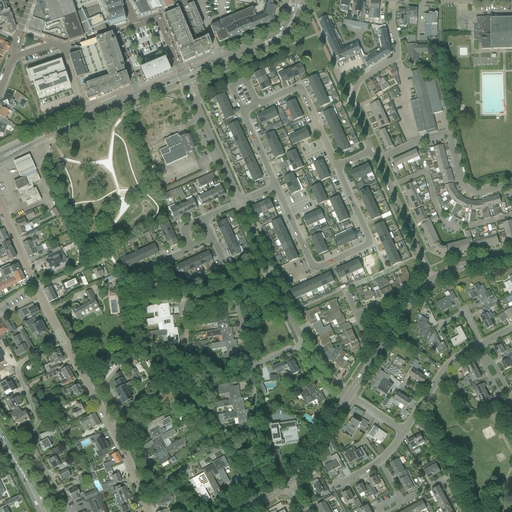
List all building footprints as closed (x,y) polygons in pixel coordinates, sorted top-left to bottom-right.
[(119,0),(25,0),(36,7),(28,31),(64,43),(85,104),(118,91),(118,89),(129,86),(127,80),(111,33),(110,28),(126,22),(119,0)] [(130,0),(139,16),(162,10),(157,0),(130,0)] [(157,0),(162,10),(183,63),(209,52),(208,49),(212,47),(193,2),(194,0),(157,0)] [(217,38),(219,42),(229,38),(229,39),(245,33),(245,32),(249,30),(249,31),(273,21),(276,7),(277,7),(278,2),(277,2),(277,0),(254,0),(256,4),(256,5),(257,6),(255,7),(252,8),(252,7),(219,21),(220,22),(210,26),(215,38),(217,38)] [(341,0),(341,6),(345,6),(344,10),(344,11),(348,11),(349,8),(349,7),(350,5),(351,0),(349,0),(341,0)] [(353,2),(351,15),(356,15),(357,11),(361,12),(359,22),(363,23),(366,7),(362,6),(363,1),(358,0),(357,0),(356,3),(353,2)] [(6,1),(0,3),(0,15),(10,12),(8,6),(8,5),(8,4),(7,4),(6,1)] [(407,11),(407,14),(408,14),(408,16),(408,21),(412,21),(412,17),(416,18),(416,14),(417,9),(413,9),(413,8),(409,7),(408,11),(407,11)] [(404,26),(405,27),(407,26),(407,25),(408,23),(408,21),(408,16),(404,16),(404,11),(399,10),(397,22),(399,22),(400,26),(403,25),(404,26)] [(14,25),(10,12),(0,15),(0,26),(3,26),(4,28),(2,31),(3,32),(12,37),(17,27),(17,26),(14,25)] [(419,36),(419,41),(429,41),(427,41),(427,36),(437,36),(437,24),(437,13),(429,13),(424,14),(424,18),(426,18),(426,22),(426,24),(424,24),(424,36),(419,36)] [(330,20),(332,19),(331,17),(328,16),(318,20),(337,62),(360,51),(357,43),(343,50),(342,48),(330,20)] [(477,17),(476,17),(477,18),(477,19),(477,20),(477,21),(477,22),(478,22),(478,23),(478,24),(479,25),(476,27),(475,26),(476,29),(477,29),(478,39),(478,40),(480,43),(482,43),(482,50),(491,49),(491,50),(493,50),(493,49),(511,48),(511,17),(491,18),(491,17),(481,17),(477,17)] [(344,19),(343,24),(351,26),(351,27),(361,30),(362,28),(368,29),(369,24),(363,23),(359,22),(344,19)] [(364,56),(363,57),(364,60),(368,67),(379,61),(392,53),(386,29),(386,26),(385,25),(380,26),(372,25),(373,29),(376,28),(378,39),(380,39),(382,49),(379,50),(367,58),(366,57),(365,55),(364,56)] [(5,52),(7,53),(11,45),(4,42),(5,40),(0,38),(0,46),(1,47),(0,49),(0,50),(5,52)] [(413,65),(419,65),(419,53),(428,53),(428,45),(417,45),(407,45),(407,49),(409,49),(408,61),(413,61),(413,65)] [(140,69),(144,79),(168,69),(164,59),(140,69)] [(62,61),(27,73),(30,82),(33,81),(34,84),(38,95),(63,87),(63,89),(70,87),(63,63),(62,62),(62,61)] [(301,64),(295,66),(299,75),(305,72),(301,64)] [(295,66),(289,69),(293,78),(299,75),(295,66)] [(263,69),(253,74),(256,80),(265,75),(263,69)] [(289,69),(284,71),(288,81),(293,78),(289,69)] [(411,72),(415,85),(425,82),(422,70),(416,71),(411,72)] [(284,71),(278,74),(282,83),(288,81),(284,71)] [(265,75),(256,80),(259,85),(268,81),(265,75)] [(317,75),(308,79),(310,85),(319,81),(317,75)] [(374,80),(369,83),(370,85),(369,85),(373,91),(387,82),(386,82),(383,78),(381,80),(379,76),(374,79),(374,80)] [(410,102),(412,110),(431,106),(428,97),(442,94),(441,89),(439,80),(435,81),(435,80),(425,82),(415,85),(418,100),(410,102)] [(268,81),(259,85),(261,91),(270,87),(268,81)] [(319,81),(310,85),(313,90),(322,86),(319,81)] [(373,91),(376,95),(382,91),(390,87),(387,82),(373,91)] [(322,86),(313,90),(315,96),(325,92),(322,86)] [(69,88),(61,91),(62,94),(64,101),(67,100),(67,98),(72,96),(69,88)] [(392,91),(396,99),(400,97),(398,95),(400,94),(397,88),(392,91)] [(325,92),(315,96),(318,102),(327,98),(325,92)] [(216,100),(214,101),(215,104),(217,103),(226,99),(224,93),(215,97),(216,100)] [(11,108),(12,109),(16,104),(14,102),(15,100),(12,99),(13,96),(5,94),(2,102),(4,102),(3,104),(8,106),(11,108)] [(431,106),(433,114),(442,112),(442,108),(446,107),(444,100),(440,101),(444,100),(442,94),(428,97),(431,106)] [(20,106),(23,107),(26,102),(27,103),(20,97),(17,101),(18,101),(20,103),(20,106)] [(327,98),(318,102),(321,108),(325,105),(330,104),(327,98)] [(139,110),(145,129),(168,121),(168,123),(172,122),(173,125),(184,121),(178,103),(174,105),(172,99),(139,110)] [(226,99),(217,103),(220,109),(229,105),(227,99),(226,99)] [(295,100),(286,104),(289,110),(298,105),(295,100)] [(371,109),(372,111),(381,107),(379,101),(370,105),(371,109)] [(3,104),(0,111),(0,116),(1,117),(6,118),(9,111),(10,111),(14,113),(15,111),(14,110),(12,109),(11,108),(8,106),(3,104)] [(229,105),(220,109),(222,114),(232,110),(229,105)] [(298,105),(289,110),(291,115),(300,111),(298,105)] [(412,110),(414,119),(423,117),(433,114),(431,106),(412,110)] [(274,107),(269,110),(273,119),(279,117),(277,112),(275,109),(274,107)] [(381,107),(372,111),(374,115),(373,115),(374,117),(384,113),(382,108),(381,107)] [(328,111),(323,113),(326,119),(335,115),(337,113),(335,108),(332,109),(328,111)] [(223,124),(224,124),(233,120),(231,117),(234,116),(232,110),(222,114),(225,120),(222,121),(223,124)] [(269,110),(263,113),(267,122),(273,119),(269,110)] [(300,111),(291,115),(294,121),(298,119),(303,117),(300,111)] [(262,113),(257,115),(257,116),(259,119),(261,124),(266,122),(267,122),(263,113),(262,113)] [(384,113),(374,117),(375,117),(377,120),(376,121),(377,123),(386,118),(384,113)] [(423,117),(426,131),(427,134),(437,131),(433,114),(423,117)] [(335,115),(326,119),(328,125),(337,120),(335,115)] [(1,117),(0,119),(0,121),(7,125),(10,127),(12,123),(5,119),(6,118),(1,117)] [(414,119),(418,133),(426,131),(423,117),(414,119)] [(386,118),(377,123),(379,126),(380,128),(384,126),(389,124),(386,118)] [(227,133),(230,132),(239,127),(237,121),(234,123),(233,120),(224,124),(227,133)] [(337,120),(328,125),(331,130),(340,126),(337,120)] [(340,126),(331,130),(333,136),(343,132),(340,126)] [(239,127),(230,132),(233,137),(242,133),(239,127)] [(306,128),(300,131),(305,140),(311,137),(306,128)] [(383,129),(379,132),(381,137),(388,134),(387,132),(386,132),(385,129),(383,129)] [(300,131),(295,133),(299,143),(305,140),(300,131)] [(167,147),(159,151),(166,166),(180,160),(187,156),(186,154),(187,153),(187,155),(189,154),(192,153),(193,152),(193,150),(192,149),(193,148),(195,148),(196,147),(190,133),(189,134),(186,135),(184,132),(180,134),(178,135),(179,137),(178,137),(177,134),(164,140),(167,147)] [(269,134),(265,136),(267,142),(277,138),(274,132),(269,134)] [(343,132),(333,136),(336,142),(345,137),(343,132)] [(242,133),(233,137),(234,140),(235,143),(244,139),(243,136),(242,133)] [(295,133),(289,136),(291,141),(293,145),(299,143),(295,133)] [(388,134),(381,137),(384,143),(390,140),(388,137),(389,137),(388,134)] [(345,137),(336,142),(338,147),(348,143),(345,137)] [(277,138),(267,142),(270,147),(279,143),(277,138)] [(244,139),(235,143),(237,146),(238,148),(247,144),(246,142),(244,139)] [(390,147),(391,149),(394,148),(392,143),(391,144),(390,140),(384,143),(387,149),(390,147)] [(279,143),(270,147),(273,153),(282,149),(279,143)] [(348,143),(338,147),(341,153),(350,149),(348,143)] [(247,144),(238,148),(240,154),(250,150),(248,148),(247,144)] [(434,151),(430,152),(431,155),(444,151),(443,145),(436,147),(433,147),(434,151)] [(282,149),(273,153),(275,159),(280,157),(285,155),(282,149)] [(250,150),(240,154),(243,160),(252,156),(251,154),(250,150)] [(291,152),(286,154),(289,160),(298,155),(295,150),(292,151),(291,152)] [(412,152),(410,153),(413,159),(415,162),(420,159),(419,156),(416,150),(412,152)] [(444,151),(431,155),(432,157),(436,156),(437,160),(446,157),(445,154),(444,151)] [(410,153),(405,155),(407,162),(413,159),(410,153)] [(298,155),(289,160),(291,165),(300,161),(298,155)] [(405,155),(399,158),(402,164),(407,162),(405,155)] [(252,156),(243,160),(245,165),(254,161),(254,160),(252,156)] [(438,163),(433,164),(434,167),(448,163),(447,161),(446,157),(437,160),(438,163)] [(397,166),(402,164),(399,158),(393,160),(396,167),(395,167),(397,171),(399,170),(397,166)] [(322,160),(313,164),(316,170),(325,166),(322,160)] [(254,161),(245,165),(248,171),(257,167),(257,166),(254,161)] [(300,161),(291,165),(294,171),(298,169),(303,167),(300,161)] [(448,163),(434,167),(435,169),(436,169),(437,173),(440,172),(441,172),(449,169),(448,163)] [(368,164),(363,166),(367,175),(373,173),(368,164)] [(316,170),(313,171),(316,177),(318,176),(328,171),(325,166),(316,170)] [(363,166),(357,169),(361,178),(367,175),(363,166)] [(257,167),(248,171),(250,177),(260,173),(259,172),(257,167)] [(357,169),(351,171),(355,181),(361,178),(357,169)] [(442,175),(438,176),(439,179),(452,175),(450,169),(449,169),(441,172),(442,175)] [(328,171),(318,176),(321,181),(326,179),(330,177),(328,171)] [(16,186),(16,187),(15,187),(15,188),(15,189),(16,189),(17,189),(23,203),(26,202),(28,206),(41,200),(36,188),(34,188),(32,184),(40,180),(37,172),(14,183),(16,186)] [(260,173),(250,177),(253,183),(262,178),(260,173)] [(288,175),(284,178),(286,183),(296,179),(293,173),(288,175)] [(208,174),(203,177),(205,182),(211,180),(208,174)] [(452,175),(439,179),(439,181),(443,180),(444,184),(449,183),(454,181),(452,175)] [(93,176),(90,181),(96,188),(101,185),(93,176)] [(203,177),(197,179),(200,185),(205,182),(203,177)] [(296,179),(286,183),(289,189),(298,185),(296,179)] [(412,182),(404,186),(405,190),(406,193),(419,187),(418,185),(414,187),(412,182)] [(448,185),(434,188),(435,191),(442,189),(442,190),(446,189),(447,192),(455,188),(454,186),(453,183),(448,185)] [(315,186),(311,188),(313,194),(323,189),(320,184),(315,186)] [(223,185),(215,189),(220,199),(222,198),(221,197),(225,195),(224,192),(226,191),(223,185)] [(298,185),(289,189),(291,195),(301,191),(298,185)] [(180,187),(174,189),(177,195),(183,192),(180,187)] [(419,187),(406,193),(407,195),(409,198),(418,194),(416,191),(417,190),(420,188),(419,187)] [(368,188),(359,192),(361,198),(374,192),(373,190),(369,191),(368,188)] [(448,194),(445,197),(447,200),(457,192),(455,190),(456,190),(455,188),(447,192),(448,194)] [(215,189),(209,191),(213,200),(217,199),(218,200),(220,199),(215,189)] [(323,189),(313,194),(316,199),(325,195),(323,189)] [(209,191),(204,194),(209,205),(211,204),(210,202),(213,200),(209,191)] [(169,193),(169,192),(162,195),(164,201),(171,198),(169,193)] [(200,194),(197,196),(200,201),(202,206),(206,204),(206,206),(209,205),(204,194),(203,192),(199,193),(200,194)] [(374,192),(361,198),(364,204),(373,200),(371,194),(374,192)] [(457,192),(447,200),(449,202),(453,200),(454,202),(461,195),(459,194),(457,192)] [(418,194),(409,198),(410,202),(411,204),(424,198),(423,196),(420,198),(419,197),(418,194)] [(325,195),(316,199),(319,205),(329,200),(331,200),(330,197),(327,199),(325,195)] [(461,195),(454,202),(457,204),(455,207),(458,209),(464,198),(462,197),(461,195)] [(331,200),(329,200),(332,206),(341,202),(339,196),(331,200)] [(490,197),(488,198),(491,210),(497,209),(493,197),(490,198),(490,197)] [(424,198),(411,204),(412,206),(414,210),(419,208),(423,206),(421,202),(422,201),(425,200),(424,198)] [(464,198),(458,209),(461,211),(463,207),(466,209),(469,200),(467,199),(467,200),(464,198)] [(485,212),(491,210),(488,198),(486,198),(486,199),(482,200),(482,201),(485,212)] [(193,199),(187,202),(192,212),(194,211),(193,210),(197,208),(195,203),(193,199)] [(270,199),(264,202),(268,211),(274,208),(270,199)] [(373,200),(364,204),(366,209),(376,205),(373,200)] [(471,217),(470,223),(473,222),(474,214),(475,214),(476,210),(479,211),(478,201),(476,201),(476,202),(473,201),(472,214),(471,217)] [(187,202),(181,204),(185,213),(189,212),(190,213),(192,212),(187,202)] [(264,202),(258,204),(263,213),(268,211),(264,202)] [(341,202),(332,206),(335,212),(344,207),(341,202)] [(181,204),(175,207),(180,217),(182,216),(182,215),(185,213),(181,204)] [(258,204),(253,207),(257,216),(263,213),(258,204)] [(376,205),(366,209),(369,215),(378,211),(376,205)] [(52,210),(56,217),(62,214),(58,206),(52,210)] [(175,207),(170,209),(174,218),(178,217),(178,218),(180,217),(175,207)] [(344,207),(335,212),(337,217),(346,213),(344,207)] [(422,208),(413,212),(415,215),(414,216),(415,218),(429,212),(428,210),(425,211),(424,211),(422,208)] [(15,226),(16,230),(23,227),(26,225),(27,225),(29,224),(29,223),(27,224),(25,220),(34,216),(32,210),(24,213),(26,217),(15,222),(16,226),(15,226)] [(321,210),(315,212),(319,221),(319,222),(325,219),(321,210)] [(378,211),(369,215),(372,221),(376,219),(381,217),(378,211)] [(315,212),(309,215),(313,224),(317,223),(318,225),(320,224),(319,222),(319,221),(315,212)] [(429,212),(415,218),(417,220),(419,223),(422,222),(428,219),(427,219),(426,216),(427,215),(428,214),(429,214),(429,212)] [(346,213),(337,217),(340,223),(349,219),(346,213)] [(309,215),(303,217),(308,227),(313,224),(309,215)] [(429,218),(429,219),(430,222),(431,223),(439,219),(437,215),(433,217),(429,218)] [(280,218),(271,223),(274,228),(283,224),(280,218)] [(225,219),(216,223),(218,227),(216,228),(217,230),(228,225),(225,219)] [(503,224),(505,229),(511,226),(511,220),(503,223),(503,222),(500,222),(500,225),(503,224)] [(163,223),(158,225),(161,231),(172,226),(171,224),(169,225),(168,221),(163,223)] [(379,224),(374,226),(377,232),(386,228),(383,222),(379,224)] [(423,224),(421,225),(431,247),(434,246),(435,248),(434,249),(440,252),(442,247),(440,246),(429,222),(423,224)] [(23,227),(16,230),(19,235),(23,233),(28,231),(30,230),(32,229),(31,227),(29,224),(27,225),(26,225),(23,227)] [(283,224),(274,228),(276,234),(286,230),(283,224)] [(228,225),(217,230),(218,232),(220,231),(221,235),(231,230),(228,225)] [(163,235),(160,236),(161,238),(173,233),(171,229),(173,228),(172,226),(161,231),(163,235)] [(501,234),(502,236),(511,233),(511,226),(505,229),(506,232),(501,234)] [(386,228),(377,232),(379,238),(389,234),(386,228)] [(31,232),(25,235),(27,238),(38,232),(36,229),(33,231),(31,232)] [(231,230),(221,235),(223,238),(221,239),(222,241),(233,236),(231,230)] [(286,230),(276,234),(279,240),(288,236),(286,230)] [(352,231),(347,233),(351,242),(357,240),(353,230),(352,231)] [(489,232),(493,245),(495,245),(495,244),(499,243),(498,238),(497,237),(496,234),(493,235),(492,234),(491,231),(489,232)] [(488,236),(484,237),(486,247),(490,246),(493,245),(489,232),(487,232),(488,235),(488,236)] [(173,233),(161,238),(164,243),(166,242),(177,238),(176,235),(174,236),(173,233)] [(347,233),(341,236),(345,245),(351,242),(347,233)] [(507,237),(508,241),(511,240),(511,233),(502,236),(503,239),(507,237)] [(315,236),(311,238),(314,244),(323,239),(320,234),(315,236)] [(389,234),(379,238),(382,243),(391,239),(389,234)] [(479,234),(477,235),(481,249),(483,248),(486,247),(484,237),(480,238),(480,237),(479,234)] [(0,237),(0,244),(4,242),(9,240),(6,235),(0,237)] [(472,240),(473,245),(474,250),(478,249),(481,249),(477,235),(475,235),(476,238),(475,239),(472,240)] [(233,236),(222,241),(223,243),(225,242),(226,246),(236,242),(233,236)] [(288,236),(279,240),(281,245),(291,241),(288,236)] [(341,236),(335,238),(337,243),(339,247),(345,245),(341,236)] [(22,244),(26,252),(34,248),(37,247),(35,243),(39,241),(37,237),(30,240),(27,242),(22,244)] [(166,243),(164,244),(165,248),(168,246),(169,248),(178,244),(176,240),(178,240),(177,238),(166,242),(166,243)] [(323,239),(314,244),(316,249),(325,245),(323,239)] [(391,239),(382,243),(384,249),(394,245),(391,239)] [(0,254),(2,253),(3,254),(5,253),(6,256),(0,259),(2,263),(4,262),(8,260),(8,261),(12,259),(16,257),(9,241),(4,243),(1,245),(2,246),(0,246),(0,254)] [(228,252),(238,248),(240,247),(237,241),(236,242),(226,246),(228,250),(227,250),(228,252)] [(291,241),(281,245),(284,251),(293,247),(291,241)] [(442,247),(440,252),(444,254),(445,253),(447,252),(448,255),(471,249),(470,246),(469,241),(443,248),(442,247)] [(154,244),(148,247),(153,257),(155,256),(155,255),(158,253),(156,249),(154,244)] [(34,248),(26,252),(28,257),(33,255),(43,250),(41,245),(37,247),(34,248)] [(325,245),(316,249),(319,255),(328,251),(326,246),(325,245)] [(394,245),(384,249),(387,255),(396,250),(394,245)] [(148,247),(143,249),(147,258),(151,257),(151,258),(153,257),(148,247)] [(293,247),(284,251),(287,257),(296,252),(293,247)] [(238,248),(228,252),(228,254),(230,254),(232,257),(241,253),(238,248)] [(53,253),(47,256),(48,260),(47,261),(48,263),(49,266),(50,268),(53,267),(55,269),(59,267),(58,264),(62,263),(59,258),(63,256),(61,250),(60,249),(53,253)] [(143,249),(137,252),(142,262),(144,261),(143,260),(147,258),(143,249)] [(396,250),(387,255),(389,260),(399,256),(396,250)] [(204,251),(202,252),(206,263),(212,260),(208,251),(204,253),(204,251)] [(137,252),(131,254),(136,263),(139,262),(140,263),(142,262),(137,252)] [(200,255),(197,256),(201,266),(206,263),(202,252),(199,253),(200,255)] [(296,252),(287,257),(289,262),(298,258),(296,252)] [(131,254),(126,257),(131,267),(133,266),(132,265),(136,263),(131,254)] [(192,256),(190,257),(195,268),(201,266),(197,256),(193,258),(192,256)] [(399,256),(389,260),(392,266),(401,262),(399,256)] [(126,257),(120,259),(124,269),(128,267),(129,268),(131,267),(126,257)] [(189,260),(185,261),(189,271),(195,268),(190,257),(188,258),(189,260)] [(359,259),(353,262),(357,271),(363,269),(359,259)] [(181,262),(179,262),(184,273),(189,271),(185,261),(182,263),(181,262)] [(178,265),(174,267),(175,269),(171,270),(174,277),(178,276),(184,273),(179,262),(177,263),(178,265)] [(353,262),(347,265),(351,274),(357,271),(353,262)] [(9,264),(0,268),(0,279),(13,274),(21,270),(18,263),(13,266),(10,267),(9,264)] [(341,267),(346,276),(351,274),(347,265),(341,267)] [(93,270),(96,279),(104,275),(104,277),(105,277),(108,275),(105,268),(105,267),(101,269),(100,267),(93,270)] [(336,270),(340,279),(346,276),(341,267),(336,270)] [(397,281),(399,285),(404,283),(404,284),(409,282),(409,281),(411,280),(406,267),(400,269),(403,275),(398,278),(397,275),(395,276),(397,281)] [(0,291),(25,280),(21,270),(13,274),(0,279),(0,291)] [(330,272),(324,275),(329,284),(334,281),(332,277),(330,272)] [(106,283),(117,277),(115,274),(104,279),(106,283)] [(324,275),(319,277),(323,287),(329,284),(324,275)] [(62,283),(66,291),(79,285),(75,277),(62,283)] [(319,277),(313,280),(317,289),(323,287),(319,277)] [(381,278),(388,294),(390,292),(391,293),(395,291),(395,290),(400,288),(399,285),(397,281),(390,284),(387,278),(385,280),(383,277),(381,278)] [(374,297),(375,299),(380,297),(381,298),(385,296),(385,295),(388,294),(381,278),(375,281),(377,283),(376,283),(378,287),(374,288),(375,291),(372,292),(374,297)] [(313,280),(307,283),(312,292),(317,289),(313,280)] [(307,283),(302,285),(306,294),(312,292),(307,283)] [(472,294),(470,295),(473,299),(479,296),(481,298),(479,299),(482,304),(486,301),(491,299),(490,298),(492,296),(489,290),(486,292),(483,285),(480,286),(478,284),(474,286),(476,289),(471,291),(471,292),(471,293),(472,294)] [(302,285),(296,288),(300,297),(306,294),(302,285)] [(51,287),(43,290),(46,296),(53,293),(51,287)] [(356,289),(361,302),(364,301),(365,302),(369,300),(369,299),(374,297),(372,292),(371,290),(364,293),(361,287),(356,289)] [(296,288),(290,290),(294,299),(300,297),(296,288)] [(75,307),(71,309),(73,312),(72,314),(74,317),(75,317),(76,318),(76,319),(81,316),(80,315),(85,312),(85,314),(88,312),(88,311),(92,308),(93,308),(95,311),(99,308),(97,306),(93,298),(95,297),(93,294),(91,290),(85,293),(90,302),(86,304),(83,305),(77,309),(76,307),(75,307)] [(108,291),(111,314),(118,313),(115,296),(118,296),(117,290),(108,291)] [(437,302),(442,312),(453,306),(451,302),(456,299),(452,291),(446,294),(448,296),(437,302)] [(53,293),(46,296),(49,302),(56,299),(58,298),(57,296),(55,297),(53,293)] [(508,304),(510,307),(511,305),(511,302),(511,298),(510,296),(503,299),(506,305),(508,304)] [(331,309),(325,312),(326,314),(327,317),(340,311),(339,309),(340,308),(338,304),(337,304),(335,299),(328,302),(331,309)] [(158,311),(159,318),(170,316),(170,315),(169,316),(168,307),(169,307),(168,303),(143,307),(144,313),(158,311)] [(484,307),(487,312),(490,311),(489,309),(494,307),(492,304),(484,307)] [(23,313),(26,319),(32,317),(31,316),(39,312),(36,306),(29,309),(28,306),(17,311),(19,315),(23,313)] [(318,307),(305,312),(306,315),(305,316),(308,320),(309,320),(310,322),(311,325),(314,324),(320,321),(319,318),(316,319),(315,315),(321,312),(319,309),(318,307)] [(340,311),(327,317),(330,323),(333,321),(335,325),(338,324),(339,326),(337,327),(337,328),(339,327),(342,326),(346,324),(344,319),(345,318),(342,314),(341,314),(340,311)] [(217,323),(218,330),(229,328),(231,328),(229,328),(229,327),(228,327),(227,319),(228,319),(227,312),(220,313),(221,316),(202,319),(203,325),(217,323)] [(485,314),(480,317),(483,323),(491,319),(494,318),(491,313),(489,312),(487,313),(485,314)] [(504,312),(498,315),(502,323),(505,321),(505,320),(508,319),(504,312)] [(159,318),(147,320),(147,324),(148,325),(158,324),(162,323),(163,330),(174,328),(173,328),(172,319),(172,316),(170,316),(159,318)] [(423,317),(416,326),(420,328),(417,333),(423,337),(423,338),(426,340),(427,339),(431,332),(428,330),(429,329),(428,329),(429,327),(430,327),(431,326),(427,323),(429,320),(423,317)] [(31,319),(24,324),(24,325),(26,324),(29,329),(31,327),(35,333),(37,332),(38,336),(39,335),(40,335),(41,336),(42,336),(42,335),(43,335),(43,334),(44,334),(44,333),(44,332),(46,331),(43,324),(41,320),(37,322),(34,324),(31,319)] [(492,330),(493,330),(494,329),(495,328),(495,327),(494,326),(494,325),(491,319),(483,323),(487,329),(490,327),(490,328),(491,329),(492,330)] [(320,321),(314,324),(316,329),(315,329),(317,334),(318,333),(319,336),(332,330),(330,325),(324,328),(322,323),(320,321)] [(0,334),(3,333),(5,337),(10,333),(13,331),(10,326),(8,322),(4,324),(3,323),(0,324),(0,334)] [(345,333),(339,336),(341,341),(354,335),(353,332),(354,332),(352,327),(351,328),(349,323),(346,324),(342,326),(343,329),(345,333)] [(15,351),(17,356),(27,350),(26,347),(27,347),(26,343),(29,342),(31,346),(32,346),(21,326),(17,328),(21,335),(20,335),(19,334),(13,338),(15,342),(17,341),(19,346),(18,347),(19,349),(15,351)] [(459,335),(450,340),(451,342),(453,347),(467,339),(460,326),(455,329),(457,333),(459,335)] [(166,335),(167,342),(179,341),(179,340),(178,340),(176,332),(177,331),(177,328),(174,328),(163,330),(159,330),(148,332),(149,338),(166,335)] [(221,335),(222,342),(233,340),(232,340),(231,331),(232,331),(231,328),(229,328),(218,330),(206,332),(207,338),(221,335)] [(332,330),(319,336),(320,339),(319,339),(322,344),(323,343),(325,348),(325,349),(328,347),(332,346),(330,343),(331,343),(329,338),(335,336),(332,330)] [(435,331),(428,341),(430,343),(432,342),(434,345),(431,346),(433,350),(436,348),(436,349),(439,354),(447,349),(443,342),(441,343),(440,343),(439,342),(440,342),(437,336),(438,336),(435,331)] [(352,348),(353,351),(360,348),(358,342),(359,342),(356,337),(355,338),(354,335),(341,341),(344,346),(350,344),(352,348)] [(223,355),(223,358),(233,356),(233,353),(238,352),(237,352),(236,343),(237,343),(236,340),(233,340),(222,342),(211,344),(212,350),(226,347),(227,353),(224,354),(223,355)] [(502,345),(494,349),(498,356),(504,352),(506,355),(504,356),(504,357),(506,355),(511,352),(511,347),(510,349),(508,346),(506,347),(504,344),(502,345)] [(325,348),(322,350),(325,356),(327,358),(331,361),(331,360),(334,362),(342,350),(337,347),(333,353),(329,350),(328,347),(325,349),(325,348)] [(48,372),(47,372),(47,373),(55,370),(55,369),(57,368),(59,367),(57,364),(60,362),(59,361),(64,359),(58,349),(49,353),(51,356),(49,357),(50,360),(52,362),(49,363),(50,366),(48,367),(50,370),(48,371),(48,372)] [(342,350),(334,362),(336,364),(336,365),(340,367),(341,367),(346,370),(350,364),(347,361),(348,359),(345,356),(347,354),(342,350)] [(508,359),(501,362),(505,369),(510,367),(511,365),(511,364),(511,362),(511,361),(511,352),(506,355),(508,359)] [(388,365),(385,371),(394,377),(395,375),(396,376),(400,370),(399,369),(405,361),(397,356),(395,360),(399,362),(396,367),(392,364),(390,366),(388,365)] [(114,390),(122,404),(126,402),(127,404),(132,401),(129,394),(131,393),(127,386),(130,385),(131,385),(134,383),(141,379),(139,376),(141,375),(135,364),(137,363),(134,357),(126,362),(129,367),(130,367),(132,370),(130,371),(132,375),(130,376),(132,381),(129,382),(126,384),(119,372),(115,375),(118,380),(114,383),(117,389),(114,390)] [(292,358),(272,367),(274,372),(276,371),(278,374),(282,372),(285,371),(285,370),(284,369),(289,367),(289,368),(293,375),(296,374),(300,371),(292,358)] [(412,371),(409,376),(416,380),(420,373),(417,371),(419,368),(420,366),(418,364),(419,362),(416,360),(412,366),(414,368),(412,371)] [(468,371),(470,375),(478,371),(474,364),(469,366),(468,363),(461,367),(465,373),(468,371)] [(61,370),(58,372),(59,374),(60,375),(63,373),(66,379),(72,375),(67,366),(63,369),(61,370)] [(44,375),(46,380),(57,374),(55,370),(47,373),(44,375)] [(389,376),(381,370),(377,375),(379,377),(372,388),(376,391),(379,388),(388,393),(393,385),(386,381),(389,376)] [(420,373),(416,380),(422,384),(429,375),(430,373),(427,371),(426,372),(424,376),(420,373)] [(470,375),(467,376),(469,380),(470,382),(472,386),(475,384),(478,383),(476,380),(481,377),(478,371),(470,375)] [(62,383),(61,383),(63,386),(70,382),(75,380),(72,375),(66,379),(65,379),(66,381),(62,383)] [(0,383),(0,385),(4,392),(9,390),(10,390),(11,392),(16,390),(11,381),(7,384),(5,381),(1,383),(0,383)] [(303,402),(305,406),(316,399),(317,401),(319,399),(321,403),(322,402),(324,401),(322,398),(324,397),(321,391),(316,394),(310,383),(302,388),(304,391),(300,394),(305,401),(303,402)] [(472,386),(470,387),(473,392),(475,391),(478,397),(486,392),(484,387),(486,386),(484,383),(477,387),(475,384),(472,386)] [(73,390),(76,396),(79,395),(83,393),(78,384),(74,386),(71,388),(68,390),(69,392),(73,390)] [(218,389),(213,389),(213,390),(214,395),(228,393),(230,400),(229,400),(241,398),(240,397),(240,398),(238,389),(239,389),(238,385),(234,386),(224,388),(224,385),(217,386),(218,389)] [(391,398),(385,407),(388,409),(393,403),(395,404),(396,405),(398,406),(399,406),(401,403),(405,397),(398,392),(393,400),(391,398)] [(486,392),(478,397),(480,401),(483,399),(485,403),(493,399),(491,395),(489,397),(486,392)] [(8,404),(11,410),(18,406),(22,404),(18,397),(14,399),(12,396),(4,400),(7,405),(8,404)] [(399,406),(402,409),(400,411),(404,413),(410,404),(413,406),(412,407),(413,407),(416,402),(410,398),(409,399),(405,397),(401,403),(399,406)] [(233,412),(245,410),(244,410),(242,401),(243,401),(242,398),(241,398),(229,400),(217,402),(218,408),(232,405),(233,412)] [(63,406),(65,409),(77,402),(75,400),(70,403),(70,402),(69,403),(63,406)] [(72,412),(75,417),(81,413),(82,413),(87,411),(82,402),(77,405),(79,409),(72,412)] [(18,421),(20,424),(29,419),(24,411),(21,413),(19,409),(15,411),(11,414),(14,418),(16,423),(18,421)] [(237,418),(238,424),(250,422),(249,422),(247,413),(248,413),(247,410),(245,410),(233,412),(218,415),(218,416),(218,417),(219,424),(228,422),(227,419),(237,418)] [(91,426),(93,428),(96,427),(100,424),(94,413),(90,416),(87,417),(79,421),(81,425),(89,421),(91,426)] [(149,423),(146,425),(148,428),(146,429),(148,432),(149,432),(153,439),(152,440),(153,440),(163,435),(163,434),(160,428),(172,422),(169,417),(165,419),(163,416),(149,423)] [(346,428),(355,433),(359,425),(365,428),(368,423),(361,418),(360,420),(354,417),(351,423),(350,422),(346,428)] [(274,442),(275,447),(284,445),(284,440),(282,440),(281,432),(297,430),(295,421),(270,425),(273,442),(274,442)] [(374,438),(382,443),(387,434),(374,425),(368,435),(374,439),(374,438)] [(41,445),(40,445),(40,446),(40,445),(42,450),(43,449),(44,451),(48,448),(49,449),(50,448),(52,446),(50,443),(52,441),(50,437),(57,433),(55,429),(39,435),(41,441),(39,442),(41,445)] [(157,452),(167,447),(171,444),(168,438),(176,434),(173,429),(163,435),(163,434),(163,435),(153,440),(152,440),(151,441),(152,444),(153,444),(157,451),(157,452)] [(420,434),(414,437),(418,445),(424,442),(424,443),(427,442),(424,436),(421,437),(420,434)] [(101,435),(93,437),(98,445),(96,446),(99,451),(96,453),(99,458),(108,453),(107,451),(106,449),(109,447),(105,440),(103,441),(102,439),(101,435)] [(410,444),(407,445),(410,450),(410,451),(411,453),(420,448),(418,445),(414,437),(408,441),(410,444)] [(157,452),(154,454),(156,457),(157,457),(161,464),(160,464),(160,465),(171,460),(167,453),(183,445),(182,443),(180,439),(171,444),(167,447),(157,452)] [(356,444),(341,453),(342,455),(344,454),(350,464),(358,459),(360,462),(367,458),(361,449),(355,452),(354,450),(355,449),(354,446),(356,445),(356,444)] [(51,451),(53,455),(61,451),(58,447),(51,451)] [(111,462),(103,464),(104,468),(113,465),(116,464),(117,463),(122,461),(117,452),(112,454),(111,455),(108,457),(111,462)] [(325,465),(329,473),(335,470),(337,472),(344,468),(337,453),(330,457),(332,461),(325,465)] [(393,462),(390,463),(394,469),(401,465),(404,463),(401,458),(401,457),(399,453),(396,454),(397,456),(392,459),(393,462)] [(55,456),(49,460),(54,468),(58,466),(59,467),(58,470),(60,470),(61,470),(61,468),(62,468),(63,465),(62,464),(60,465),(55,456)] [(219,474),(224,485),(230,482),(223,469),(229,466),(223,456),(223,457),(216,461),(215,460),(212,462),(213,464),(219,474)] [(437,460),(428,464),(434,475),(440,472),(438,469),(441,467),(437,460)] [(61,472),(58,474),(61,480),(66,478),(70,475),(69,473),(67,469),(68,469),(69,468),(69,467),(69,466),(68,464),(65,466),(63,465),(62,468),(61,468),(61,470),(61,472)] [(209,483),(210,486),(214,492),(219,489),(213,477),(219,474),(213,464),(212,464),(213,465),(205,469),(205,468),(202,470),(203,473),(209,483)] [(428,464),(420,469),(421,471),(422,472),(424,476),(427,475),(428,478),(434,475),(428,464)] [(401,465),(394,469),(397,475),(400,473),(401,476),(407,473),(409,471),(408,472),(406,469),(405,470),(404,470),(401,465)] [(403,478),(400,480),(403,486),(413,480),(411,477),(412,477),(410,474),(409,471),(407,473),(401,476),(403,478)] [(71,481),(73,485),(80,482),(78,477),(83,475),(82,473),(80,474),(79,472),(74,475),(75,477),(73,478),(74,479),(71,481)] [(100,485),(102,489),(108,487),(117,483),(122,481),(118,473),(113,475),(111,476),(113,480),(106,483),(100,485)] [(200,493),(204,501),(210,498),(205,489),(210,486),(209,483),(203,473),(203,474),(196,478),(195,477),(189,480),(191,485),(196,495),(200,493)] [(371,484),(368,486),(369,488),(372,492),(372,493),(373,495),(374,496),(377,494),(376,493),(376,491),(374,491),(374,489),(373,487),(378,485),(379,488),(385,485),(382,479),(378,481),(375,476),(369,480),(371,484)] [(316,484),(313,486),(318,495),(322,492),(324,496),(330,493),(328,491),(328,490),(322,479),(318,481),(317,479),(315,480),(314,482),(316,484)] [(413,480),(403,486),(406,492),(409,490),(410,493),(419,488),(417,485),(416,486),(413,481),(414,480),(413,480)] [(362,483),(356,487),(360,494),(364,492),(365,495),(367,498),(368,497),(373,495),(372,493),(372,492),(369,488),(366,490),(362,483)] [(114,496),(115,498),(117,497),(120,496),(129,492),(128,491),(126,492),(124,487),(120,488),(119,486),(113,488),(114,491),(116,490),(117,493),(115,494),(114,496)] [(439,486),(431,490),(435,496),(442,492),(439,486)] [(74,499),(74,500),(84,496),(83,495),(84,495),(83,492),(80,493),(77,487),(72,489),(72,490),(70,491),(69,490),(68,491),(69,494),(71,498),(74,497),(75,498),(74,499)] [(84,495),(83,495),(84,496),(85,500),(97,495),(97,494),(95,490),(84,495)] [(349,490),(342,494),(344,497),(345,500),(347,503),(354,499),(351,495),(349,490)] [(117,497),(115,498),(116,500),(118,503),(119,507),(120,511),(125,511),(127,511),(125,505),(124,505),(123,502),(130,499),(129,497),(131,497),(129,492),(120,496),(117,497)] [(155,500),(158,507),(176,499),(175,496),(174,495),(173,492),(168,495),(155,500)] [(336,502),(340,500),(336,492),(331,494),(320,500),(320,499),(319,499),(322,503),(317,506),(320,511),(328,507),(330,506),(328,501),(334,498),(336,502)] [(442,492),(435,496),(438,502),(445,498),(442,492)] [(104,511),(105,511),(104,511),(104,510),(104,508),(100,495),(87,501),(86,501),(83,502),(87,510),(83,511),(82,511),(104,511)] [(354,501),(358,509),(362,506),(358,498),(354,501)] [(445,498),(438,502),(441,508),(448,504),(445,498)] [(2,507),(0,507),(0,511),(9,511),(7,508),(14,505),(13,504),(11,499),(4,503),(5,505),(2,506),(2,507)] [(422,501),(416,504),(420,511),(421,511),(426,508),(425,505),(422,501)]
